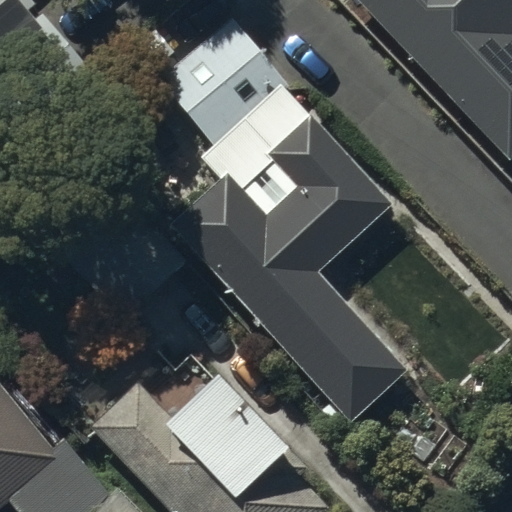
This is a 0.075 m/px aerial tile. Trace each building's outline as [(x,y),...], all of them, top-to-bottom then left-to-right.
[(0,0),(0,111),(21,139),(92,84),(54,35),(44,43),(27,22),(35,16),(21,0),(0,0)] [(511,0),(347,0),(508,170),(511,166),(511,0)] [(229,30),(156,89),(214,155),(284,93),(229,30)] [(390,213),(310,122),(263,163),(270,171),(241,197),(228,182),(168,234),(344,436),(405,382),(315,279),(390,213)] [(185,270),(122,202),(58,262),(121,330),(185,270)] [(87,438),(155,511),(319,511),(294,485),(300,478),(218,390),(176,430),(138,390),(87,438)] [(0,511),(1,511),(5,509),(7,511),(132,511),(119,499),(110,508),(54,444),(47,449),(0,395),(0,511)]
